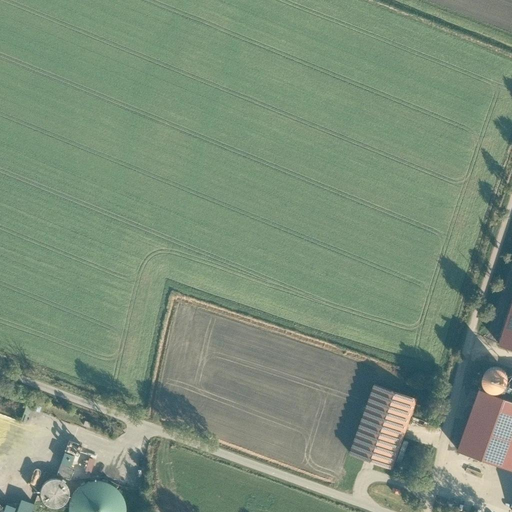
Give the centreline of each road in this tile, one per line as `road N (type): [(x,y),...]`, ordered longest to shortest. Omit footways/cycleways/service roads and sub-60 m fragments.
road 1 (unclassified): [(376,511),(0,374)]
road 2 (tertiary): [(511,211),(421,511)]
